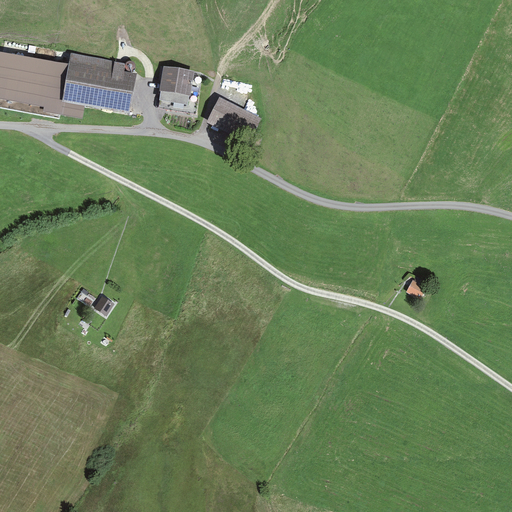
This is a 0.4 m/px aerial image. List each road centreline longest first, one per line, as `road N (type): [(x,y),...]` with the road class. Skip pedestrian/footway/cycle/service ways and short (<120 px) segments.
road 1 (track): [(34,128),(193,215),(299,286),(399,315),(511,388)]
road 2 (track): [(0,125),(178,135),(352,207),(432,204),(511,215)]
